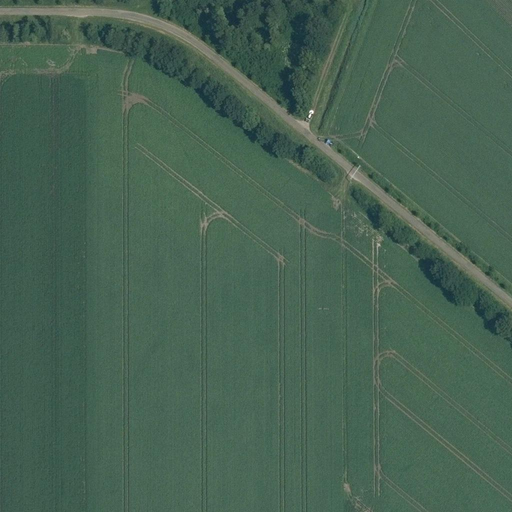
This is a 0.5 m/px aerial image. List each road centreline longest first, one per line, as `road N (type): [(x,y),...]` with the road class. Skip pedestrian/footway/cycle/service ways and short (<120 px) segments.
road 1 (unclassified): [(511,304),(179,35),(138,14),(0,8)]
road 2 (track): [(339,4),(292,124)]
